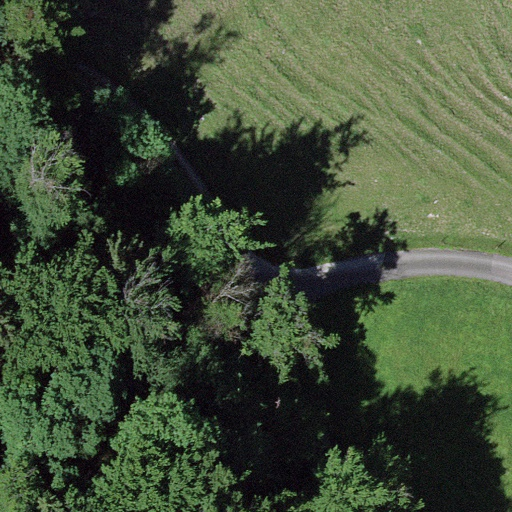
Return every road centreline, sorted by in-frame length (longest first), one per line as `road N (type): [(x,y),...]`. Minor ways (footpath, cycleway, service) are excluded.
road 1 (track): [(227,247),(258,303),(399,272),(451,267),(511,277)]
road 2 (track): [(227,247),(160,149),(57,71),(0,40)]
road 3 (track): [(258,303),(354,511)]
